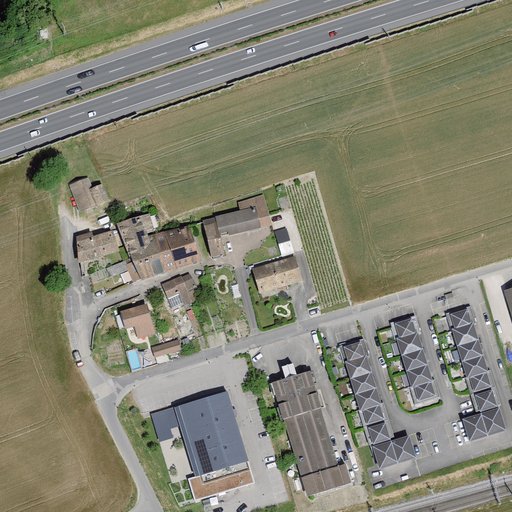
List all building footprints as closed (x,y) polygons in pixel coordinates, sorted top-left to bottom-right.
[(88,179),(70,186),(80,212),(109,200),(103,185),(92,188),(88,179)] [(241,212),(215,219),(219,236),(270,226),(263,197),(240,204),(241,212)] [(153,231),(149,215),(116,225),(141,281),(176,270),(164,233),(147,238),(146,233),(153,231)] [(215,219),(203,222),(212,258),(224,256),(219,236),(215,219)] [(188,228),(164,233),(176,270),(201,264),(188,228)] [(273,232),(281,256),(293,252),(285,228),(273,232)] [(92,233),(76,237),(78,263),(118,252),(112,232),(92,237),(92,233)] [(295,258),(252,270),(259,294),(302,282),(295,258)] [(189,276),(162,286),(172,310),(194,302),(189,291),(197,288),(189,276)] [(145,306),(121,313),(125,329),(135,327),(138,339),(154,335),(145,306)] [(471,309),(448,315),(477,415),(464,419),(470,441),(506,430),(471,309)] [(414,319),(393,325),(415,403),(436,397),(414,319)] [(177,341),(153,349),(155,357),(180,350),(177,341)] [(342,348),(378,469),(415,458),(409,436),(390,442),(361,343),(342,348)] [(339,465),(312,372),(295,377),(292,366),(283,368),(287,381),(273,385),(305,500),(353,486),(346,463),(339,465)] [(235,389),(159,412),(169,443),(198,434),(211,477),(198,481),(205,502),(218,498),(264,484),(235,389)]
